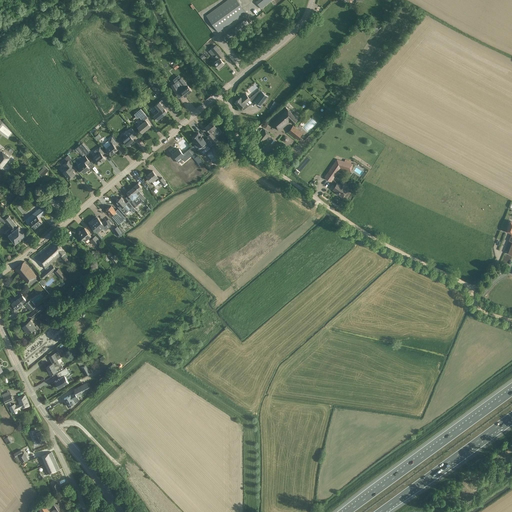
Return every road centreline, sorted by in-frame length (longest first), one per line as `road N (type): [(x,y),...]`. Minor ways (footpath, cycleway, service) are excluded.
road 1 (unclassified): [(511,320),(482,310),(459,281),(275,175),(237,139),(229,104)]
road 2 (unclassified): [(0,274),(215,96)]
road 3 (motorway): [(511,391),(347,511)]
road 4 (motorway): [(379,511),(511,416)]
